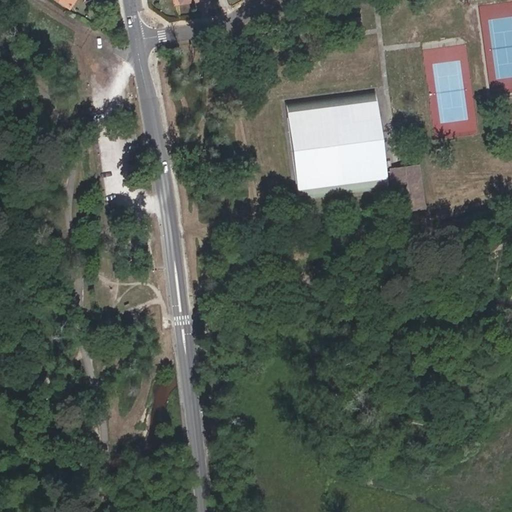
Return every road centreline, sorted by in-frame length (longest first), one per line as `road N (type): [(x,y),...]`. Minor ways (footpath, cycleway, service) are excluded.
road 1 (tertiary): [(140,56),(171,226),(203,511)]
road 2 (residential): [(268,0),(213,28),(137,38)]
